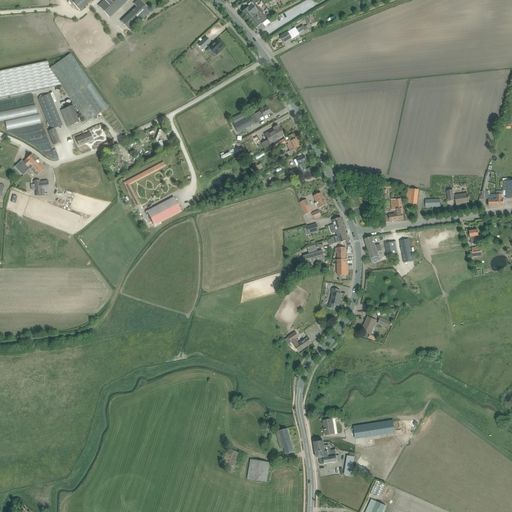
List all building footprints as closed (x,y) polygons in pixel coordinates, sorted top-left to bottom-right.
[(91,0),(69,0),(80,11),(91,0)] [(102,0),(98,5),(109,17),(127,0),(102,0)] [(255,29),(265,20),(268,18),(263,12),(260,7),(259,8),(254,2),(252,4),(241,13),(255,29)] [(130,31),(148,14),(139,4),(121,21),(130,31)] [(284,42),(291,38),(291,39),(296,36),(295,35),(298,33),(299,34),(305,29),(303,26),(296,30),(295,28),(280,37),(284,42)] [(218,40),(209,48),(215,54),(216,55),(220,52),(219,50),(223,46),(218,40)] [(0,97),(35,90),(61,85),(87,122),(108,107),(70,54),(49,69),(49,68),(47,62),(42,63),(0,71),(0,97)] [(55,128),(63,125),(50,93),(38,98),(51,130),(48,131),(54,145),(61,142),(55,128)] [(31,97),(0,101),(0,120),(3,121),(4,129),(38,124),(37,114),(33,114),(31,97)] [(67,127),(79,122),(73,105),(61,110),(67,127)] [(251,116),(253,121),(255,124),(260,121),(259,119),(271,113),(267,107),(251,116)] [(233,120),(235,124),(248,116),(246,113),(233,120)] [(249,116),(233,125),(238,133),(254,124),(249,116)] [(269,143),(279,137),(283,134),(280,128),(279,128),(278,125),(273,128),(274,129),(265,135),(268,140),(261,144),(264,148),(270,145),(269,143)] [(79,146),(93,140),(90,133),(76,139),(79,146)] [(290,151),(287,152),(289,156),(291,155),(296,153),(295,151),(297,150),(297,149),(297,148),(300,147),(296,138),(291,140),(288,141),(289,145),(287,146),(290,151)] [(28,167),(30,169),(37,176),(39,174),(45,168),(38,160),(37,160),(32,154),(24,162),(28,167)] [(304,155),(299,157),(294,160),(296,166),(298,165),(301,172),(306,170),(303,163),(307,161),(304,155)] [(163,162),(123,183),(136,206),(140,203),(130,184),(166,166),(163,162)] [(490,173),(487,172),(486,174),(485,178),(482,192),(482,200),(488,199),(489,207),(496,206),(496,195),(490,195),(490,193),(488,191),(485,191),(488,177),(490,173)] [(40,181),(34,182),(35,191),(49,188),(48,181),(40,182),(40,181)] [(506,199),(511,198),(511,181),(503,181),(503,186),(503,191),(506,191),(506,199)] [(408,188),(406,199),(406,204),(417,206),(419,190),(408,188)] [(447,191),(448,196),(449,201),(454,200),(456,200),(457,205),(462,204),(462,203),(469,202),(467,194),(453,196),(453,190),(447,191)] [(319,209),(322,207),(327,205),(321,193),(313,196),(316,202),(314,203),(316,206),(317,205),(319,209)] [(174,197),(147,211),(155,225),(181,211),(174,197)] [(396,209),(397,213),(396,213),(397,221),(404,220),(400,199),(395,200),(396,207),(396,209)] [(440,199),(431,199),(431,207),(441,207),(440,199)] [(299,203),(304,216),(311,213),(306,200),(299,203)] [(397,213),(396,209),(394,209),(395,214),(388,215),(390,222),(397,221),(396,213),(397,213)] [(346,233),(341,218),(333,221),(337,236),(346,233)] [(307,227),(309,234),(319,231),(317,224),(307,227)] [(469,231),(470,236),(471,238),(472,244),(476,244),(475,240),(481,239),(480,235),(478,236),(477,230),(469,231)] [(348,240),(346,233),(337,236),(338,237),(336,238),(337,243),(339,242),(340,243),(348,240)] [(372,263),(376,261),(379,260),(377,251),(381,250),(380,244),(375,246),(373,237),(364,239),(372,263)] [(404,263),(413,261),(409,239),(400,241),(404,263)] [(397,253),(396,247),(395,242),(385,244),(387,255),(397,253)] [(481,247),(473,248),(473,255),(482,254),(481,247)] [(340,248),(335,248),(335,253),(337,253),(337,260),(346,260),(345,248),(340,248)] [(303,256),(307,268),(326,262),(323,251),(303,256)] [(346,260),(337,260),(337,276),(348,275),(348,270),(347,270),(346,260)] [(331,292),(333,293),(330,304),(329,304),(328,308),(334,309),(335,305),(339,306),(340,300),(341,294),(339,293),(340,290),(335,289),(332,288),(331,292)] [(376,321),(372,319),(368,317),(365,323),(366,323),(362,331),(370,335),(376,321)] [(391,322),(381,318),(379,323),(389,328),(391,322)] [(308,337),(304,340),(299,344),(296,340),(299,337),(296,332),(288,337),(299,352),(312,343),(308,337)] [(325,436),(334,434),(332,419),(322,420),(325,436)] [(395,433),(393,419),(351,426),(353,440),(395,433)] [(284,455),(294,452),(287,428),(277,431),(284,455)] [(323,463),(341,461),(340,454),(336,455),(335,449),(331,450),(330,444),(323,445),(323,440),(313,442),(315,458),(322,457),(323,463)] [(240,453),(228,447),(220,464),(232,470),(240,453)] [(352,474),(354,456),(348,455),(345,473),(352,474)] [(266,483),(271,461),(254,457),(249,478),(266,483)] [(374,498),(368,511),(369,511),(381,511),(385,503),(374,498)]
